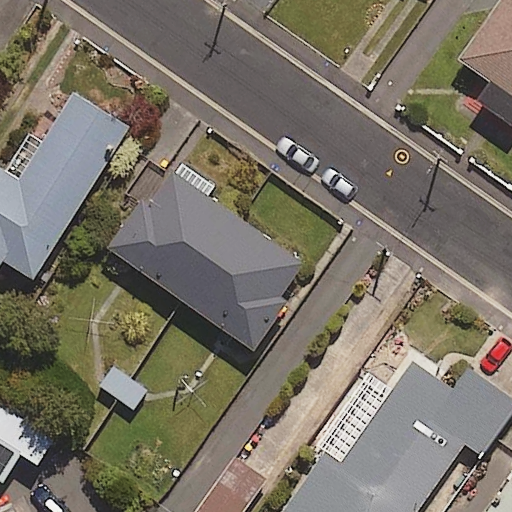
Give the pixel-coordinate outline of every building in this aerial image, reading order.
[(511,134),(511,0),(462,69),(479,81),(465,101),(511,134)] [(30,143),(8,178),(0,172),(0,280),(6,270),(36,289),(130,136),(75,103),(45,152),(30,143)] [(220,197),(177,167),(112,256),(255,361),(313,282),(212,208),(220,197)] [(450,383),(408,352),(386,383),(366,369),(318,436),(327,442),(281,506),(289,511),(408,511),(463,437),(479,449),(511,404),(511,344),(490,328),(450,383)] [(115,367),(98,390),(135,417),(152,395),(115,367)] [(0,489),(4,492),(22,462),(39,472),(58,441),(0,406),(0,489)] [(237,511),(264,475),(233,452),(189,511),(237,511)] [(511,511),(511,472),(484,511),(511,511)]
